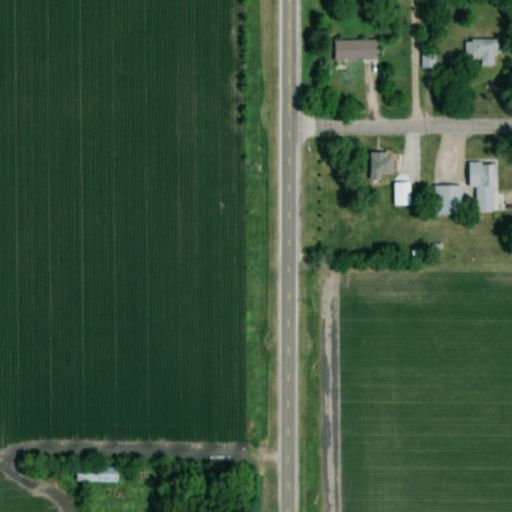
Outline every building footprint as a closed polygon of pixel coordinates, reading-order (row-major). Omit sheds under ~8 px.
[(466,59),(484,59),(484,67),(500,67),(500,41),(466,41),(466,59)] [(337,61),(382,61),(382,42),(337,42),(337,61)] [(478,189),(477,212),(495,212),(496,164),(470,163),(469,189),(478,189)] [(434,216),(464,216),(464,187),(434,187),(434,216)] [(79,469),(79,484),(121,484),(121,469),(79,469)]
